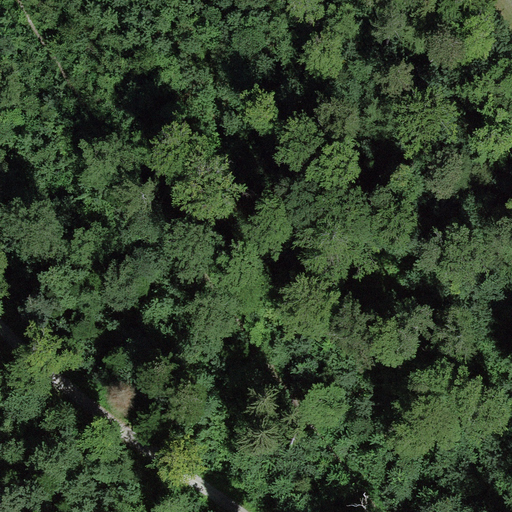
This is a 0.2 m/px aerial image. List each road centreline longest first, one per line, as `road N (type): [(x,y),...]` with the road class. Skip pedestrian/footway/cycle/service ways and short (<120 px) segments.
road 1 (track): [(386,511),(237,281),(94,117),(15,0)]
road 2 (track): [(243,511),(0,328)]
